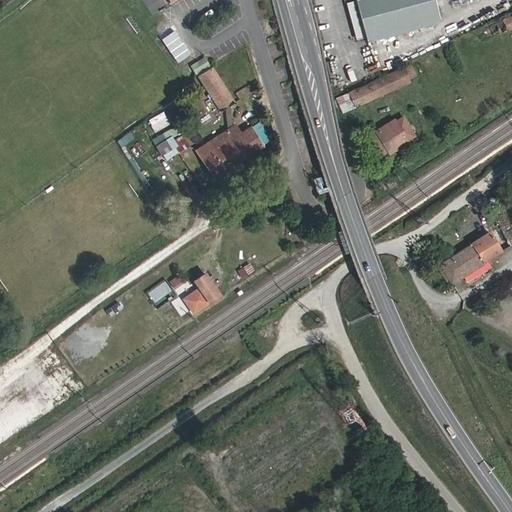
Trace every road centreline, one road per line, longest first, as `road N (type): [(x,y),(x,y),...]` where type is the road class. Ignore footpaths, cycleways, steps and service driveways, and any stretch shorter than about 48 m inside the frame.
road 1 (secondary): [(290,0),(344,184),(401,337),(511,510)]
road 2 (track): [(294,166),(0,372)]
road 3 (track): [(322,333),(51,511)]
road 4 (track): [(238,511),(220,484),(222,449),(323,375),(322,333),(342,329)]
road 5 (unclassified): [(460,511),(368,390),(331,296)]
road 6 (track): [(511,169),(421,234),(365,252),(331,296)]
